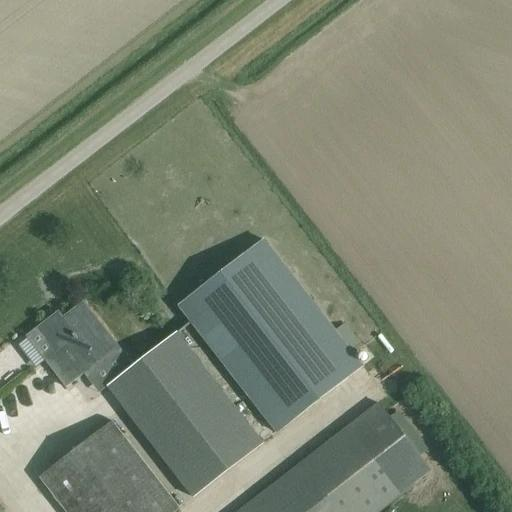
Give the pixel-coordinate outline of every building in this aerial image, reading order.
[(265,240),(179,305),(277,432),(362,367),(265,240)] [(91,369),(120,346),(119,345),(118,346),(83,303),(84,302),(84,301),(63,318),(59,312),(37,329),(38,330),(39,329),(65,360),(63,361),(64,362),(77,352),(91,369)] [(108,387),(193,498),(263,444),(177,333),(108,387)] [(381,370),(370,378),(383,394),(393,387),(381,370)] [(65,511),(175,511),(180,509),(112,422),(39,478),(65,511)] [(240,511),(376,511),(399,495),(348,429),(240,511)]
